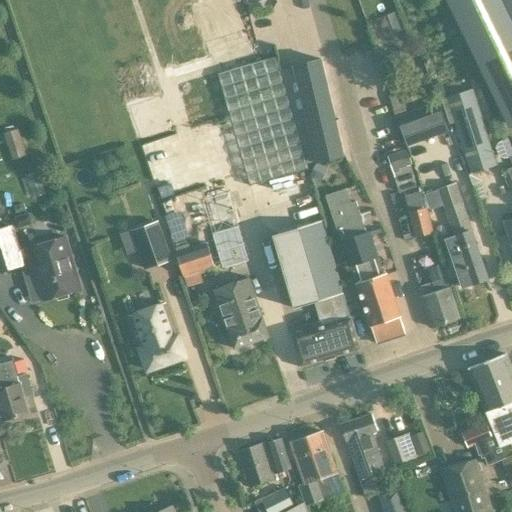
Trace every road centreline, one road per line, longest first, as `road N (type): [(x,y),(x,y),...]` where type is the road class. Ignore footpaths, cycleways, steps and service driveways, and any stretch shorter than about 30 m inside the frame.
road 1 (unknown): [(435,359),(312,0)]
road 2 (unclassified): [(196,443),(511,333)]
road 3 (unclassified): [(0,506),(196,443)]
